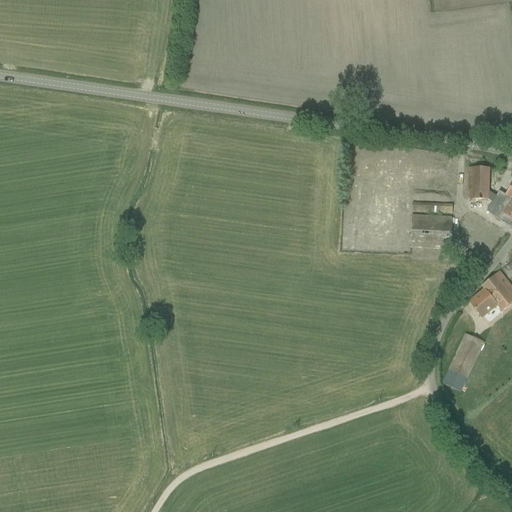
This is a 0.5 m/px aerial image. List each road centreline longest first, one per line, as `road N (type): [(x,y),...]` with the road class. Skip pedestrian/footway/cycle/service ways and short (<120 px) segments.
road 1 (tertiary): [(511,151),(0,76)]
road 2 (track): [(154,511),(174,483),(203,464),(431,388)]
road 3 (unclassified): [(431,388),(431,359),(447,316),(511,240)]
road 4 (unclassified): [(431,388),(464,451),(511,493)]
